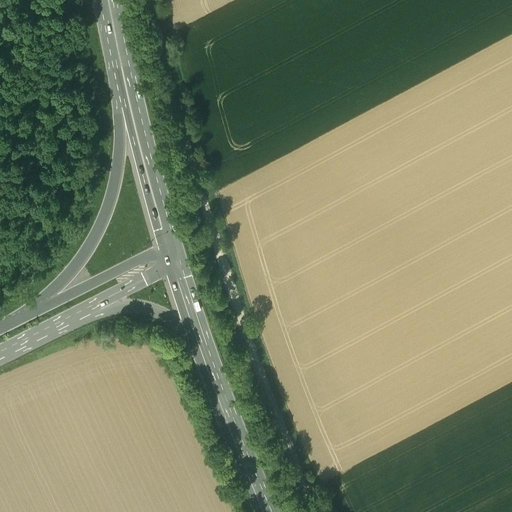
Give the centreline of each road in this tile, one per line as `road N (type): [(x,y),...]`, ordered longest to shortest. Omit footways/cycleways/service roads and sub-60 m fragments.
road 1 (track): [(320,511),(245,344),(154,0)]
road 2 (motorway): [(124,64),(118,158),(106,203),(31,313)]
road 3 (primary): [(171,242),(124,64)]
road 4 (motorway): [(171,242),(31,313)]
road 5 (motorway): [(97,302),(158,307),(215,375)]
road 6 (primary): [(266,511),(215,375)]
road 7 (primary): [(215,375),(176,260)]
